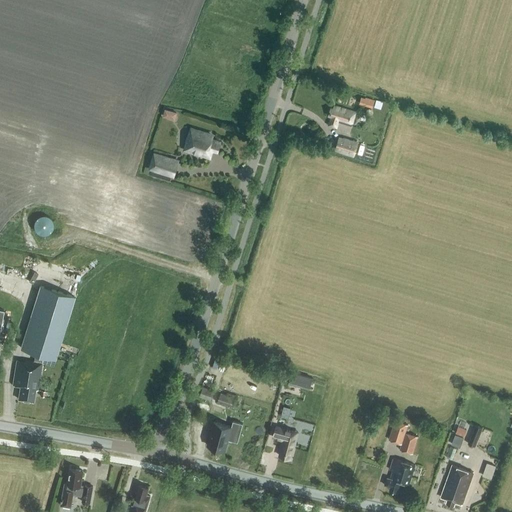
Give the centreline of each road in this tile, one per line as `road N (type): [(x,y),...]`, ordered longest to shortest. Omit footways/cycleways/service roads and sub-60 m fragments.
road 1 (tertiary): [(158,453),(303,0)]
road 2 (secondary): [(399,511),(158,453)]
road 3 (secondary): [(158,453),(0,425)]
